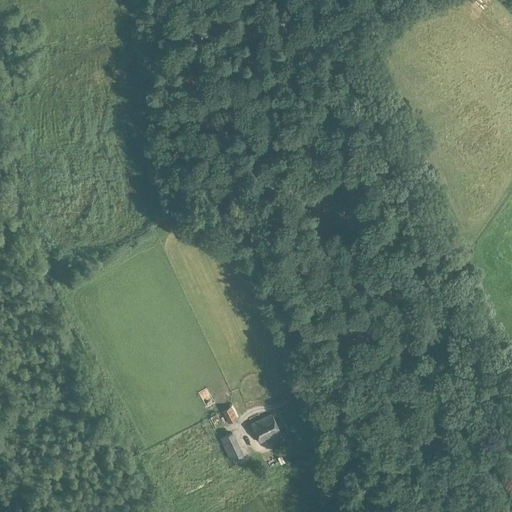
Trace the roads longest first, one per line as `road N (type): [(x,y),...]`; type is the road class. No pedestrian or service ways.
road 1 (tertiary): [(389,511),(243,187),(205,90),(188,0)]
road 2 (track): [(327,383),(246,414),(241,422),(251,447)]
